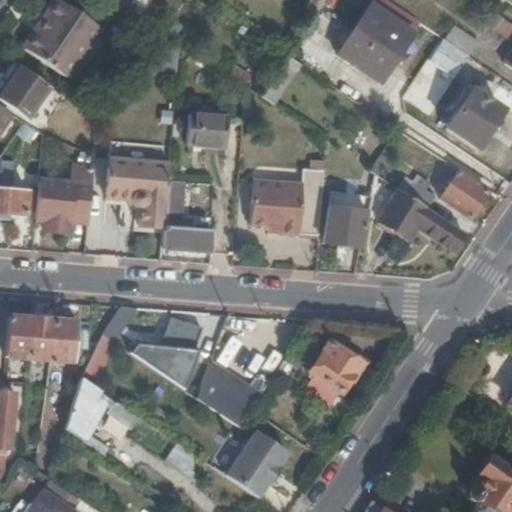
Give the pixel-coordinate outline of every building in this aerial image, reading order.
[(53,0),(20,52),(63,82),(98,29),(54,0),(53,0)] [(324,0),(313,17),(286,57),(298,65),(299,66),(342,0),(324,0)] [(372,8),(338,59),(379,87),(413,36),(372,8)] [(482,25),(507,42),(511,35),(511,28),(490,13),(482,25)] [(476,46),(454,31),(445,44),(466,58),(468,59),(476,46)] [(441,41),(432,54),(451,67),(457,71),(466,58),(445,44),(441,41)] [(502,65),(511,71),(511,50),(502,65)] [(176,73),(176,54),(159,54),(158,72),(176,73)] [(286,57),(286,58),(258,99),(270,107),(298,65),(286,57)] [(233,67),(226,77),(244,89),(250,78),(233,67)] [(0,95),(0,102),(25,120),(46,89),(18,70),(0,95)] [(475,150),(500,114),(467,92),(441,127),(475,150)] [(274,110),(273,121),(324,154),(325,143),(274,110)] [(0,132),(10,119),(0,111),(0,132)] [(158,117),(124,111),(119,141),(153,147),(158,117)] [(223,149),(226,120),(187,117),(185,147),(223,149)] [(167,183),(168,167),(108,161),(104,200),(131,203),(131,205),(131,207),(132,208),(133,209),(134,210),(135,211),(136,212),(137,212),(138,212),(137,231),(162,233),(167,183)] [(323,161),(309,161),(308,172),(323,172),(323,161)] [(34,187),(34,194),(33,206),(32,218),(42,219),(42,231),(65,233),(66,221),(86,223),(91,176),(71,167),(69,190),(34,187)] [(251,181),(247,230),(265,231),(278,231),(278,237),(317,239),(323,172),(308,172),(302,171),(301,184),(251,181)] [(364,178),(361,177),(358,193),(359,193),(361,193),(369,194),(373,176),(368,172),(364,178)] [(485,194),(456,174),(437,200),(467,220),(485,194)] [(431,185),(421,177),(415,186),(425,193),(431,185)] [(406,179),(397,192),(425,211),(433,198),(425,193),(415,186),(406,179)] [(185,185),(167,183),(162,233),(161,250),(207,254),(208,233),(182,231),(185,185)] [(25,193),(0,190),(0,215),(23,218),(24,205),(25,193)] [(417,230),(452,254),(464,237),(425,211),(397,192),(376,221),(407,243),(417,230)] [(34,194),(25,193),(24,205),(33,206),(34,194)] [(359,199),(362,199),(360,215),(365,215),(369,194),(361,193),(359,193),(359,199)] [(327,212),(321,250),(358,253),(365,215),(360,215),(327,212)] [(132,311),(117,310),(100,337),(112,345),(132,311)] [(28,322),(7,321),(4,361),(25,362),(28,322)] [(52,324),(28,322),(25,362),(48,363),(52,324)] [(156,352),(137,346),(132,359),(166,382),(173,362),(186,366),(197,332),(167,322),(156,352)] [(75,325),(52,324),(48,363),(71,365),(75,325)] [(112,345),(100,337),(78,382),(91,391),(115,347),(112,345)] [(220,366),(234,370),(242,340),(228,337),(220,366)] [(312,379),(303,393),(326,409),(336,395),(339,396),(359,367),(326,344),(306,375),(312,379)] [(303,356),(292,348),(283,362),(294,369),(303,356)] [(238,431),(259,398),(208,368),(196,403),(238,431)] [(77,384),(61,380),(52,411),(68,413),(77,384)] [(77,384),(68,413),(62,433),(81,446),(84,439),(97,414),(101,406),(92,399),(95,393),(91,391),(78,382),(77,384)] [(101,406),(97,414),(119,429),(127,434),(135,421),(95,393),(92,399),(101,406)] [(13,400),(0,398),(0,454),(8,455),(13,400)] [(287,455),(253,432),(220,480),(255,503),(266,487),(269,489),(282,469),(279,467),(287,455)] [(84,439),(81,446),(104,462),(107,455),(84,439)] [(172,446),(158,466),(188,486),(200,466),(172,446)] [(511,511),(511,478),(489,463),(477,480),(481,483),(475,491),(471,489),(465,498),(465,503),(474,509),(476,507),(480,511),(479,511),(511,511)] [(73,511),(78,506),(47,485),(46,484),(28,511),(73,511)] [(87,504),(82,500),(78,506),(83,509),(87,504)] [(383,511),(371,503),(364,511),(383,511)]
